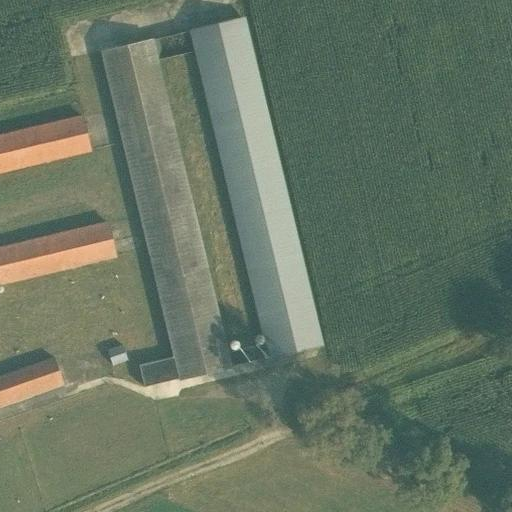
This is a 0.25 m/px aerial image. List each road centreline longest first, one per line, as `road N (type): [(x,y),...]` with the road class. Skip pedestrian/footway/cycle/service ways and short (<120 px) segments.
road 1 (track): [(511,335),(95,511)]
road 2 (track): [(301,427),(468,511)]
